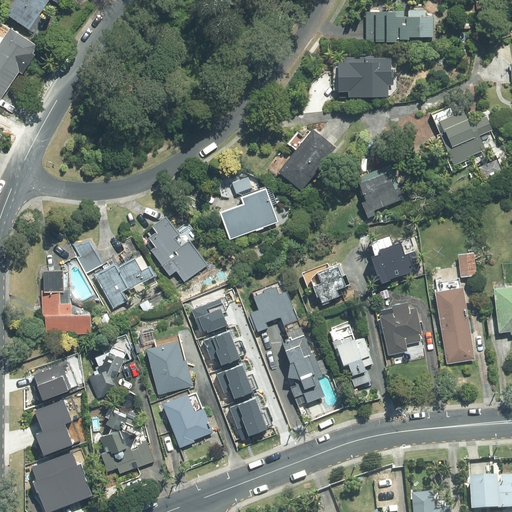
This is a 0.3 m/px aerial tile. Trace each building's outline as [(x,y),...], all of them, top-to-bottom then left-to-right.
[(51,0),(58,4),(61,0),(14,0),(5,13),(37,35),(47,20),(39,15),(49,0),(51,0)] [(430,41),(430,18),(404,17),(404,12),(365,11),(365,40),(386,40),(430,41)] [(472,19),(457,18),(456,30),(472,31),(472,19)] [(35,55),(33,53),(37,46),(3,23),(0,26),(0,99),(19,72),(22,74),(35,55)] [(377,44),(345,44),(345,69),(317,69),(313,90),(401,94),(402,76),(388,76),(389,64),(377,60),(377,44)] [(457,88),(420,103),(445,163),(464,156),(461,149),(476,143),(471,130),(487,123),(480,106),(466,112),(457,88)] [(329,133),(309,116),(301,124),(293,118),(283,130),(290,136),(271,158),(294,176),(329,133)] [(497,160),(479,167),(484,180),(502,173),(497,160)] [(381,163),(353,173),(363,202),(391,193),(381,163)] [(272,207),(259,174),(235,183),(239,192),(216,200),(225,225),(272,207)] [(178,229),(159,205),(146,212),(151,218),(144,224),(151,232),(146,236),(156,248),(155,250),(167,261),(170,258),(179,267),(185,261),(189,265),(205,247),(183,226),(178,229)] [(84,223),(66,229),(83,255),(97,250),(84,223)] [(402,261),(392,241),(387,244),(382,236),(368,243),(373,253),(366,256),(376,277),(402,261)] [(88,261),(106,295),(123,287),(119,275),(125,271),(110,250),(88,261)] [(322,252),(294,263),(311,303),(348,286),(334,253),(324,257),(322,252)] [(474,253),(458,254),(460,278),(477,276),(474,253)] [(276,274),(244,287),(250,300),(242,304),(251,325),(263,320),(261,314),(274,309),(282,329),(274,339),(281,359),(278,373),(291,375),(299,398),(318,389),(309,374),(316,370),(276,274)] [(454,277),(426,283),(440,352),(467,347),(454,277)] [(511,277),(486,282),(490,324),(511,321),(511,277)] [(65,281),(36,283),(37,321),(85,318),(84,300),(65,299),(65,281)] [(149,295),(136,304),(145,317),(158,308),(149,295)] [(376,305),(371,306),(378,346),(399,342),(398,333),(414,330),(409,301),(398,303),(397,295),(375,299),(376,305)] [(193,309),(200,329),(206,326),(208,331),(227,324),(223,313),(226,311),(222,299),(193,309)] [(327,320),(321,321),(334,361),(339,359),(346,378),(364,371),(356,358),(367,354),(357,324),(352,326),(341,308),(326,317),(327,320)] [(203,342),(211,362),(221,358),(224,367),(239,361),(228,332),(203,342)] [(151,386),(185,375),(172,333),(136,341),(151,386)] [(105,368),(117,346),(105,336),(100,344),(94,340),(86,351),(90,355),(80,367),(89,389),(108,381),(105,368)] [(215,373),(223,393),(233,389),(237,398),(252,392),(240,363),(215,373)] [(33,377),(43,401),(73,389),(63,365),(33,377)] [(181,386),(153,398),(171,440),(212,422),(201,397),(188,402),(181,386)] [(99,393),(89,430),(105,467),(145,453),(137,434),(118,441),(110,425),(120,410),(99,393)] [(34,433),(43,455),(73,444),(64,422),(72,419),(63,398),(33,409),(42,430),(34,433)] [(231,408),(243,440),(267,430),(255,399),(231,408)] [(30,470),(46,510),(90,493),(74,453),(30,470)] [(511,473),(467,476),(469,510),(511,506),(511,473)] [(432,491),(411,494),(412,511),(450,511),(450,508),(434,510),(432,491)]
